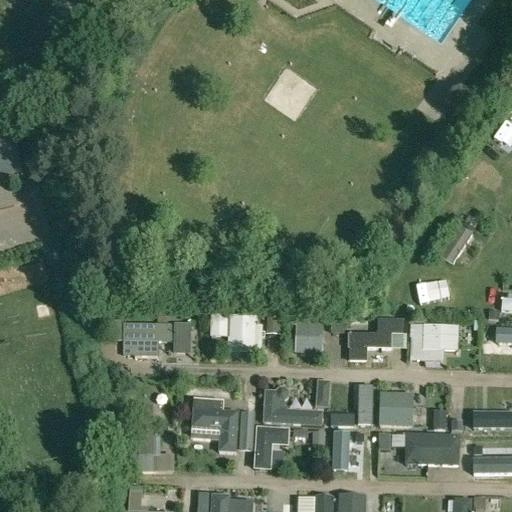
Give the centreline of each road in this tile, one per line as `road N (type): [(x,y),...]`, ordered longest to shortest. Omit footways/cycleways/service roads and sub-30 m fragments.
road 1 (residential): [(511,383),(143,369)]
road 2 (residential): [(511,490),(165,483),(165,470)]
